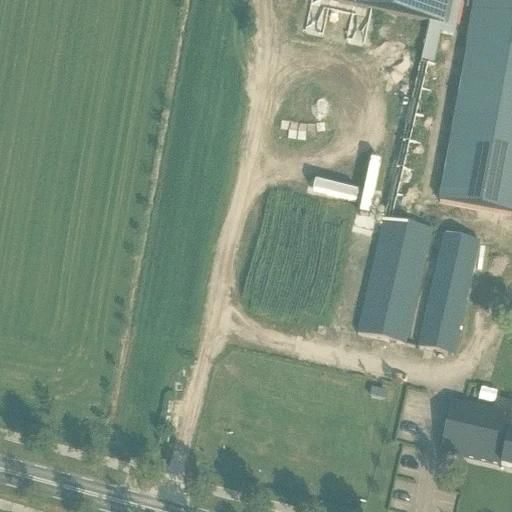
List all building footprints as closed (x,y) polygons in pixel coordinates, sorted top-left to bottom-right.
[(313,0),(429,25),(420,64),(437,68),(446,28),(451,0),(313,0)] [(511,0),(477,0),(440,204),(511,217),(511,0)] [(376,219),(380,194),(361,190),(356,215),(376,219)] [(332,327),(358,207),(305,196),(279,316),(332,327)] [(384,221),(357,336),(404,347),(431,232),(384,221)] [(444,235),(418,350),(452,358),(465,297),(478,243),(444,235)] [(451,400),(444,434),(439,454),(511,470),(511,405),(495,402),(492,413),(457,405),(458,402),(451,400)]
